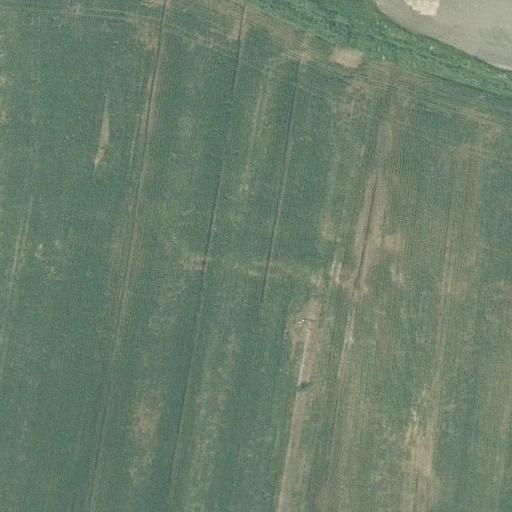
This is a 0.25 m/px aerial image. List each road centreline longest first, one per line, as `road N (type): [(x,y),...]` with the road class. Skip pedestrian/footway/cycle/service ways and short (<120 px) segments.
road 1 (residential): [(108,469),(64,353),(87,259),(62,142),(195,40),(511,126)]
road 2 (residential): [(108,469),(414,385),(511,386)]
road 3 (unclassified): [(511,65),(427,31),(381,0)]
